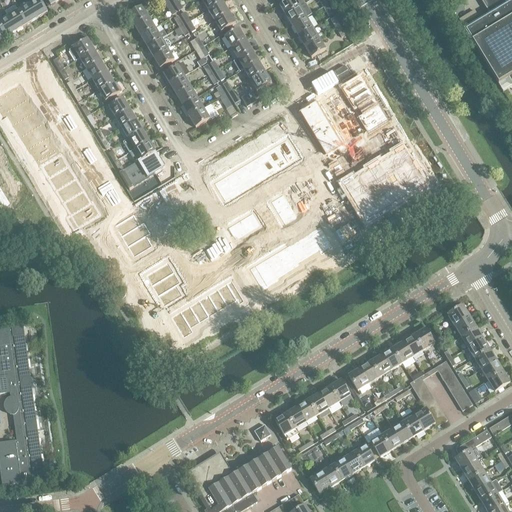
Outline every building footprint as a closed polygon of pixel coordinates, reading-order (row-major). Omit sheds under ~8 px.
[(36,0),(28,5),(37,20),(48,13),(40,0),(36,0)] [(173,4),(179,12),(183,10),(178,1),(179,0),(173,4)] [(223,3),(221,0),(203,0),(202,1),(208,12),(223,3)] [(302,0),(288,0),(279,6),(286,17),(301,8),(305,5),(302,0)] [(318,0),(323,9),(327,6),(323,0),(318,0)] [(511,0),(480,0),(490,17),(466,32),(503,92),(504,91),(499,84),(509,79),(511,83),(511,0)] [(229,14),(223,3),(208,12),(215,23),(229,14)] [(27,26),(37,20),(28,5),(18,11),(27,26)] [(167,8),(172,17),(176,14),(171,5),(167,8)] [(323,9),(329,18),(333,15),(327,6),(323,9)] [(143,7),(128,16),(135,27),(149,18),(143,7)] [(301,8),(286,17),(292,27),(307,18),(301,8)] [(8,18),(17,32),(27,26),(18,11),(8,18)] [(181,16),(186,25),(191,22),(185,13),(181,16)] [(236,25),(229,14),(215,23),(221,33),(236,25)] [(17,32),(8,18),(0,22),(0,27),(6,38),(17,32)] [(156,29),(149,18),(135,27),(141,38),(156,29)] [(174,20),(180,29),(184,26),(178,18),(174,20)] [(307,18),(292,27),(299,38),(313,29),(307,18)] [(340,27),(335,18),(331,21),(336,30),(340,27)] [(191,22),(186,25),(192,34),(196,31),(191,22)] [(184,26),(180,29),(185,38),(189,35),(184,26)] [(340,27),(336,30),(341,39),(346,36),(340,27)] [(159,34),(156,29),(141,38),(148,48),(162,40),(167,37),(164,32),(159,34)] [(313,29),(299,38),(305,48),(320,40),(324,37),(322,34),(318,36),(313,29)] [(246,41),(239,30),(224,39),(231,49),(246,41)] [(198,39),(194,41),(199,50),(204,48),(198,39)] [(88,40),(73,49),(69,52),(76,63),(80,60),(94,51),(88,40)] [(170,43),(169,43),(169,42),(168,41),(167,41),(167,40),(166,40),(165,40),(164,40),(163,41),(162,40),(148,48),(154,59),(168,50),(168,49),(169,49),(169,48),(170,47),(170,45),(170,44),(170,43)] [(320,40),(305,48),(312,59),(326,51),(320,40)] [(194,41),(193,42),(190,44),(195,53),(199,50),(194,41)] [(252,51),(246,41),(231,49),(237,60),(252,51)] [(204,48),(199,50),(205,59),(209,56),(204,48)] [(175,61),(168,50),(154,59),(160,70),(175,61)] [(205,59),(199,50),(195,53),(201,62),(205,59)] [(101,62),(94,51),(80,60),(86,71),(101,62)] [(258,62),(252,51),(237,60),(233,63),(240,73),(244,71),(258,62)] [(65,69),(59,59),(53,62),(59,72),(65,69)] [(107,73),(101,62),(86,71),(93,81),(107,73)] [(214,62),(210,65),(215,73),(220,71),(214,62)] [(265,73),(258,62),(244,71),(250,81),(265,73)] [(170,86),(185,77),(190,75),(186,69),(182,72),(178,66),(164,75),(170,86)] [(213,75),(208,66),(204,69),(209,77),(213,75)] [(59,72),(65,81),(69,79),(64,70),(65,69),(59,72)] [(225,80),(220,71),(215,73),(221,82),(225,80)] [(114,83),(107,73),(93,81),(99,92),(114,83)] [(257,103),(256,100),(268,93),(265,87),(271,84),(265,73),(250,81),(256,91),(241,99),(247,109),(257,103)] [(214,86),(218,84),(213,75),(209,77),(214,86)] [(177,97),(191,88),(185,77),(170,86),(177,97)] [(361,78),(345,87),(346,88),(350,95),(365,86),(361,78)] [(72,93),(76,91),(71,82),(67,85),(72,93)] [(120,94),(114,83),(99,92),(106,103),(120,94)] [(228,95),(234,91),(233,92),(227,83),(223,86),(228,95)] [(365,86),(350,95),(354,102),(370,93),(365,86)] [(220,99),(226,96),(221,87),(216,90),(222,98),(220,99)] [(183,107),(198,99),(191,88),(177,97),(183,107)] [(14,90),(0,98),(0,106),(4,114),(22,103),(14,91),(14,90)] [(76,91),(72,93),(78,103),(82,100),(76,91)] [(228,95),(235,105),(241,102),(234,91),(228,95)] [(370,93),(354,102),(359,109),(374,100),(370,93)] [(220,99),(227,110),(232,107),(226,96),(220,99)] [(115,119),(130,110),(124,99),(109,108),(115,119)] [(189,118),(204,109),(198,99),(183,107),(189,118)] [(374,100),(359,109),(363,116),(379,107),(374,100)] [(22,103),(4,114),(12,126),(29,116),(22,103)] [(316,105),(301,114),(301,115),(306,122),(321,112),(317,105),(316,105)] [(87,117),(91,115),(86,107),(82,109),(87,117)] [(379,107),(363,116),(367,124),(383,114),(379,107)] [(211,120),(204,109),(189,118),(196,129),(211,120)] [(137,121),(130,110),(115,119),(122,130),(137,121)] [(321,112),(306,122),(310,129),(325,120),(321,112)] [(383,114),(367,124),(372,131),(388,122),(387,121),(383,114)] [(91,115),(87,117),(92,127),(96,124),(91,115)] [(29,116),(12,126),(19,138),(37,128),(29,116)] [(325,120),(310,129),(314,136),(330,127),(325,120)] [(128,140),(143,132),(137,121),(122,130),(128,140)] [(39,126),(22,137),(29,149),(47,139),(39,126)] [(330,127),(314,136),(319,143),(334,134),(330,127)] [(101,142),(105,139),(100,131),(96,133),(101,142)] [(149,142),(143,132),(128,140),(124,143),(130,154),(149,142)] [(334,134),(319,143),(323,151),(338,141),(334,134)] [(47,139),(29,149),(37,161),(37,162),(54,151),(47,139)] [(105,139),(101,142),(107,151),(111,148),(105,139)] [(287,141),(276,147),(286,164),(297,158),(287,141)] [(338,141),(323,151),(327,158),(328,158),(343,149),(343,148),(338,141)] [(156,154),(149,142),(130,154),(136,164),(137,165),(156,154)] [(276,147),(266,153),(276,170),(286,164),(276,147)] [(114,163),(118,161),(113,152),(109,154),(114,163)] [(406,152),(344,189),(351,201),(359,214),(366,225),(428,188),(418,172),(406,152)] [(266,153),(255,160),(266,177),(276,170),(266,153)] [(136,164),(121,174),(120,174),(130,191),(166,169),(158,157),(160,156),(159,155),(158,156),(156,154),(137,165),(136,164)] [(57,156),(40,167),(41,167),(48,180),(65,169),(58,157),(57,156)] [(255,160),(245,166),(255,183),(266,177),(255,160)] [(114,163),(120,172),(124,170),(118,161),(114,163)] [(245,166),(235,172),(245,189),(255,183),(245,166)] [(65,169),(48,180),(55,192),(70,183),(73,181),(65,169)] [(235,172),(225,178),(235,195),(245,189),(235,172)] [(214,184),(214,185),(224,202),(225,202),(235,195),(225,178),(214,184)] [(55,192),(53,193),(60,206),(77,195),(70,183),(55,192)] [(0,211),(10,205),(0,188),(0,211)] [(77,195),(60,206),(68,218),(85,208),(77,195)] [(283,196),(270,203),(283,224),(295,216),(283,196)] [(85,208),(68,218),(75,230),(76,231),(93,220),(92,220),(85,208)] [(133,216),(116,226),(116,227),(122,237),(140,227),(133,216)] [(248,217),(228,229),(235,242),(256,229),(248,217)] [(140,227),(122,237),(129,247),(146,237),(140,227)] [(320,229),(309,236),(320,253),(330,246),(331,246),(321,229),(320,229)] [(309,236),(299,242),(309,259),(320,253),(309,236)] [(146,237),(129,247),(135,258),(152,248),(152,247),(146,237)] [(258,238),(253,241),(256,246),(261,243),(258,238)] [(299,242),(288,249),(297,264),(298,266),(309,259),(299,242)] [(287,247),(276,253),(286,271),(297,264),(288,249),(287,247)] [(276,253),(265,260),(276,277),(286,271),(276,253)] [(265,260),(254,267),(256,270),(258,273),(260,276),(262,280),(264,283),(264,284),(276,277),(265,260)] [(161,266),(144,277),(151,288),(168,277),(162,267),(161,266)] [(168,277),(151,288),(157,298),(174,288),(168,277)] [(227,286),(217,292),(228,309),(238,303),(237,303),(235,299),(233,296),(231,293),(229,289),(227,286)] [(174,288),(157,298),(163,308),(163,309),(181,298),(180,298),(174,288)] [(217,292),(208,298),(219,315),(228,309),(217,292)] [(208,298),(199,303),(209,321),(219,315),(208,298)] [(198,302),(189,307),(199,324),(208,319),(198,302)] [(189,307),(179,313),(190,330),(199,324),(189,307)] [(463,307),(447,317),(454,328),(470,318),(463,307)] [(170,319),(180,336),(181,336),(190,330),(179,313),(170,319)] [(477,329),(470,318),(454,328),(461,339),(477,329)] [(34,474),(44,472),(34,404),(25,336),(15,338),(14,328),(0,329),(0,394),(10,393),(11,399),(8,400),(9,403),(7,404),(7,407),(8,412),(10,411),(10,415),(13,416),(17,442),(0,444),(0,468),(3,488),(22,485),(35,483),(34,474)] [(483,340),(477,329),(461,339),(468,350),(483,340)] [(424,353),(435,346),(425,330),(414,337),(424,353)] [(413,359),(424,353),(414,337),(403,344),(413,359)] [(490,351),(483,340),(468,350),(474,360),(490,351)] [(402,366),(413,359),(403,344),(392,350),(402,366)] [(382,357),(391,373),(402,366),(392,350),(382,357)] [(481,371),(497,362),(490,351),(474,360),(481,371)] [(371,363),(380,379),(391,373),(382,357),(371,363)] [(488,382),(503,373),(497,362),(481,371),(488,382)] [(360,370),(369,386),(380,379),(371,363),(360,370)] [(446,363),(437,368),(439,372),(448,367),(446,363)] [(438,373),(441,378),(451,372),(448,367),(439,372),(438,373)] [(437,368),(428,374),(430,378),(438,373),(439,372),(437,368)] [(369,386),(360,370),(349,377),(358,393),(369,386)] [(441,378),(444,383),(454,377),(451,372),(441,378)] [(510,384),(503,373),(488,382),(494,393),(510,384)] [(428,374),(419,380),(421,383),(423,382),(430,378),(428,374)] [(454,377),(444,383),(447,388),(457,382),(454,377)] [(410,385),(411,387),(412,389),(421,383),(419,380),(410,385)] [(339,404),(350,397),(341,382),(330,389),(339,404)] [(421,383),(412,389),(416,394),(426,387),(423,382),(421,383)] [(447,388),(450,393),(460,387),(457,382),(447,388)] [(426,387),(416,394),(419,399),(429,392),(426,387)] [(450,393),(453,398),(464,392),(460,387),(450,393)] [(328,411),(339,404),(330,389),(319,395),(328,411)] [(429,392),(419,399),(422,404),(432,397),(429,392)] [(453,398),(456,403),(467,397),(464,392),(453,398)] [(318,418),(328,411),(319,395),(308,402),(318,418)] [(422,404),(425,409),(435,402),(432,397),(422,404)] [(467,397),(456,403),(459,408),(470,402),(467,397)] [(297,408),(307,424),(318,418),(308,402),(297,408)] [(426,410),(428,413),(438,407),(435,402),(425,409),(426,410)] [(470,402),(459,408),(463,413),(473,407),(470,402)] [(428,413),(431,418),(441,412),(438,407),(428,413)] [(286,415),(296,431),(307,424),(297,408),(286,415)] [(424,432),(435,425),(434,423),(431,418),(428,413),(426,410),(414,417),(424,432)] [(441,412),(431,418),(434,423),(444,417),(441,412)] [(296,431),(286,415),(275,422),(287,442),(298,435),(296,431)] [(511,426),(511,416),(489,430),(494,438),(511,426)] [(403,423),(413,439),(424,432),(414,417),(403,423)] [(434,423),(435,425),(437,429),(448,422),(444,417),(434,423)] [(393,430),(402,446),(413,439),(403,423),(393,430)] [(261,443),(271,437),(265,427),(255,433),(261,443)] [(382,436),(391,452),(402,446),(393,430),(382,436)] [(491,439),(487,432),(456,451),(460,458),(471,452),(491,439)] [(382,436),(371,443),(380,459),(391,452),(382,436)] [(354,454),(364,469),(375,462),(366,447),(354,454)] [(292,471),(279,449),(229,479),(219,462),(199,475),(195,469),(185,475),(207,511),(244,511),(258,504),(253,495),(292,471)] [(456,461),(462,472),(478,462),(471,452),(460,458),(456,461)] [(343,460),(353,476),(364,469),(354,454),(343,460)] [(332,467),(342,482),(353,476),(343,460),(332,467)] [(462,472),(469,483),(484,473),(478,462),(462,472)] [(322,473),(331,489),(342,482),(332,467),(322,473)] [(310,480),(314,485),(320,496),(331,489),(322,473),(310,480)] [(469,483),(476,494),(491,484),(484,473),(469,483)] [(476,494),(482,504),(498,495),(491,484),(476,494)] [(482,504),(487,511),(494,511),(504,506),(498,495),(482,504)] [(299,496),(294,499),(301,510),(305,507),(299,496)] [(294,499),(289,502),(294,511),(297,511),(301,510),(294,499)] [(294,511),(289,502),(284,505),(288,511),(294,511)]
